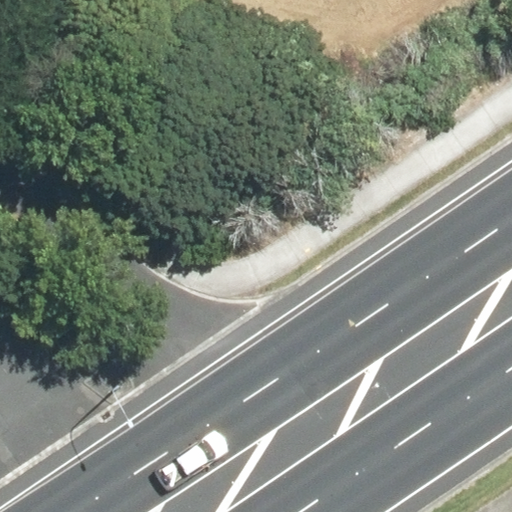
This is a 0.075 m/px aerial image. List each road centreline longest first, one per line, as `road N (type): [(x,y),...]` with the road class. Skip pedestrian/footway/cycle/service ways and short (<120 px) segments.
road 1 (secondary): [(511,274),(172,508)]
road 2 (unclassified): [(0,269),(172,508)]
